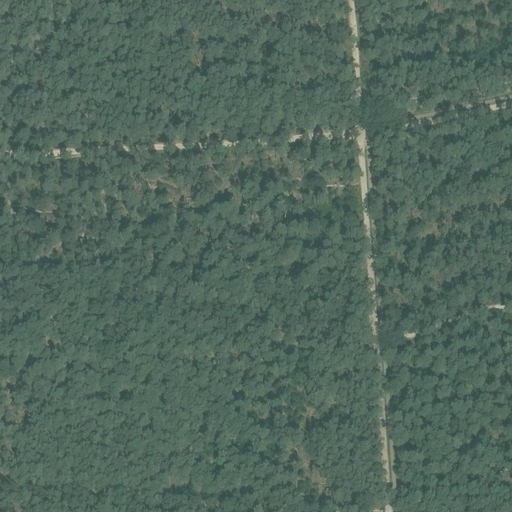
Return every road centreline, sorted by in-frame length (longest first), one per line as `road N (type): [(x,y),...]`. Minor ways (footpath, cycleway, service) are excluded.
road 1 (track): [(360,133),(387,507)]
road 2 (track): [(0,155),(360,133)]
road 3 (track): [(367,133),(511,102)]
road 4 (track): [(348,0),(360,133)]
